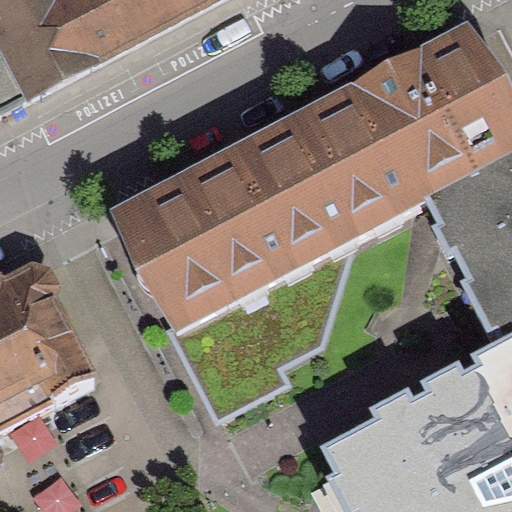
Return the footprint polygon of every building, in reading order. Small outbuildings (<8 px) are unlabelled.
[(0,0),(0,103),(194,0),(0,0)] [(511,188),(511,132),(461,33),(109,220),(216,418),(281,381),(270,358),(317,333),(344,235),(422,194),(445,225),(511,188)] [(511,188),(445,225),(511,355),(511,188)] [(0,459),(2,458),(0,455),(0,424),(87,375),(45,296),(52,290),(35,259),(0,278),(0,459)] [(511,511),(511,360),(328,456),(359,511),(511,511)] [(52,457),(22,469),(40,511),(50,511),(72,503),(52,457)]
